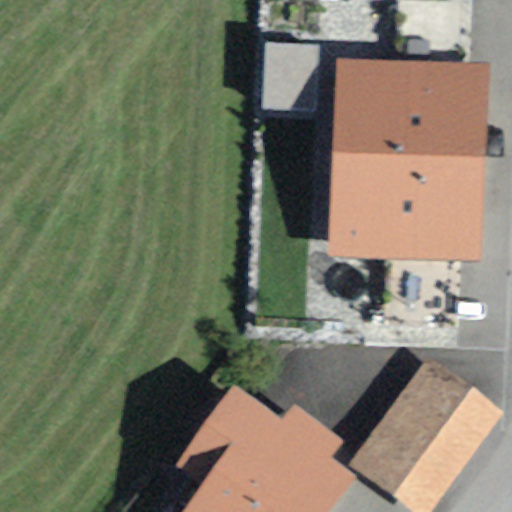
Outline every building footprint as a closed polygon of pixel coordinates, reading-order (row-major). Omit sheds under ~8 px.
[(319,111),(321,44),(263,42),(260,108),(319,111)] [(357,84),(353,164),(463,169),(467,89),(357,84)] [(350,244),(460,249),(463,169),(353,164),(350,244)] [(428,377),(362,466),(419,508),(484,419),(428,377)] [(310,511),(332,484),(309,466),(321,450),(298,433),(285,450),(235,412),(193,469),(225,493),(210,511),(310,511)]
